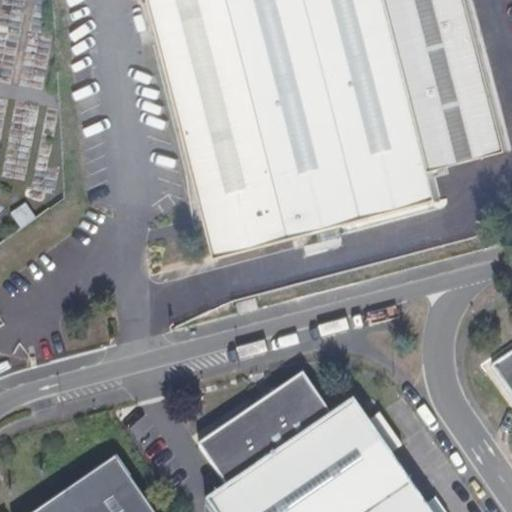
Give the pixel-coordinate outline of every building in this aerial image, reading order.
[(510,152),(470,0),(151,0),(220,260),(442,202),(434,172),(510,152)] [(36,220),(25,206),(10,216),(21,231),(36,220)] [(260,310),(256,298),(237,304),(240,315),(247,313),(248,313),(250,313),(260,310)] [(511,354),(491,369),(511,398),(511,354)] [(427,511),(353,404),(331,419),(303,376),(198,448),(227,490),(205,505),(210,511),(427,511)] [(152,511),(116,459),(40,511),(152,511)]
